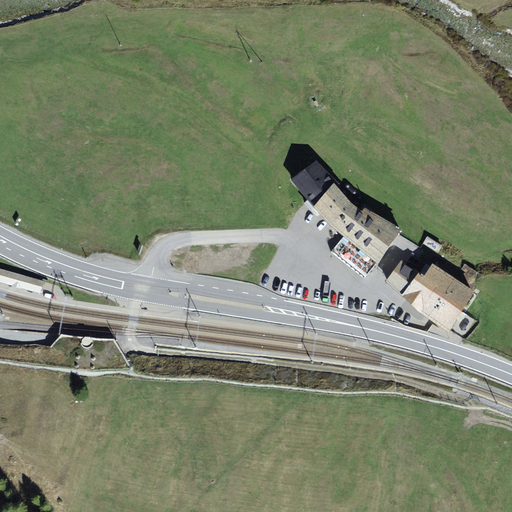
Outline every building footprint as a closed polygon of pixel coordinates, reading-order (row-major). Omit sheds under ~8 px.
[(317,159),(291,179),(307,198),(315,208),(334,227),(379,263),(402,228),(364,205),(361,209),(351,201),(317,159)] [(386,281),(403,295),(420,271),(402,259),(386,281)] [(425,274),(420,271),(403,295),(448,332),(475,290),(433,262),(425,274)] [(44,281),(0,268),(0,282),(17,287),(41,294),(44,281)] [(63,336),(51,348),(73,369),(97,371),(131,369),(118,347),(114,341),(63,336)]
